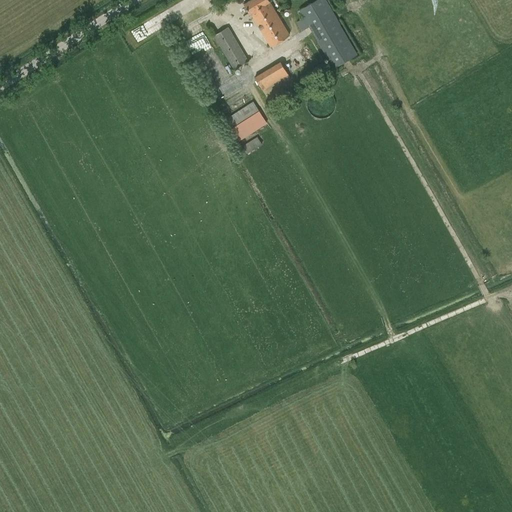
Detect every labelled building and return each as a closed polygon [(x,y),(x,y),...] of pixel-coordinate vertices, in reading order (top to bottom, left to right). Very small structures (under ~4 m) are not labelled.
[(248,0),(244,3),(270,46),(289,35),(269,1),(268,0),(248,0)] [(301,31),(308,26),(333,68),(357,54),(326,0),(314,0),(299,9),(303,17),(296,22),(301,31)] [(137,42),(150,33),(143,23),(130,33),(137,42)] [(248,61),(228,27),(213,35),(233,69),(248,61)] [(202,58),(214,50),(204,37),(193,46),(202,58)] [(254,76),(268,101),(295,86),(281,61),(254,76)] [(322,63),(297,79),(301,86),(326,71),(322,63)] [(332,109),(331,93),(315,94),(316,97),(311,97),(312,110),(332,109)] [(231,128),(258,110),(253,101),(225,119),(231,128)] [(257,136),(243,145),(247,153),(262,144),(257,136)]
